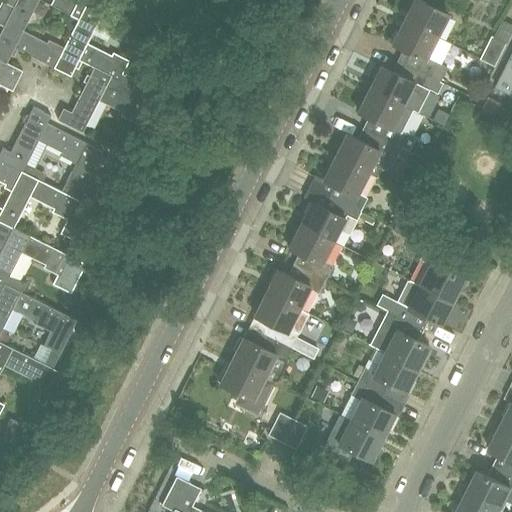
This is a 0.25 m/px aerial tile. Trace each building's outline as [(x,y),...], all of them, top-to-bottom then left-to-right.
[(46,42),(22,30),(37,0),(5,0),(5,2),(5,3),(13,7),(0,31),(0,60),(5,63),(6,62),(13,47),(53,67),(64,47),(63,47),(48,39),(46,42)] [(86,43),(99,17),(102,11),(87,3),(81,0),(76,0),(69,15),(77,19),(63,47),(64,47),(53,67),(70,76),(78,60),(93,67),(110,75),(110,76),(118,80),(118,79),(128,60),(112,52),(110,55),(86,43)] [(413,0),(403,20),(436,37),(448,14),(419,0),(413,0)] [(429,51),(436,37),(403,20),(391,43),(409,52),(403,63),(428,76),(439,82),(447,68),(432,60),(436,54),(429,51)] [(505,43),(492,36),(481,59),(495,66),(505,43)] [(511,53),(500,76),(495,86),(509,93),(511,87),(511,53)] [(0,84),(11,90),(21,70),(6,62),(5,63),(0,60),(0,84)] [(421,90),(428,76),(403,63),(398,74),(380,65),(369,88),(402,105),(408,92),(414,95),(418,88),(421,90)] [(124,73),(121,81),(118,79),(118,80),(110,76),(110,75),(93,67),(71,112),(62,108),(56,119),(81,132),(98,100),(122,112),(120,115),(136,123),(146,103),(154,88),(124,73)] [(391,125),(402,105),(369,88),(357,111),(374,120),(369,131),(400,147),(401,147),(406,150),(413,136),(391,125)] [(496,116),(502,105),(489,98),(483,110),(482,111),(495,118),(496,116)] [(100,185),(97,183),(110,158),(101,154),(102,151),(46,123),(50,115),(33,106),(10,152),(2,148),(0,150),(0,160),(21,172),(22,171),(42,181),(45,174),(25,164),(37,140),(61,152),(60,155),(75,163),(61,191),(78,199),(89,205),(100,185)] [(443,126),(448,115),(437,109),(431,120),(443,126)] [(390,167),(400,147),(369,131),(363,142),(346,133),(334,156),(367,173),(376,178),(380,171),(390,167)] [(357,193),(367,173),(334,156),(322,180),(340,189),(334,199),(359,212),(360,212),(359,211),(366,198),(357,193)] [(62,239),(74,245),(93,207),(89,205),(78,199),(61,191),(42,181),(22,171),(21,172),(0,160),(0,181),(12,188),(1,208),(0,207),(0,221),(13,228),(13,227),(29,196),(53,208),(51,211),(66,219),(59,232),(64,235),(62,239)] [(348,234),(360,212),(359,212),(334,199),(329,210),(311,201),(299,224),(333,241),(339,229),(348,234)] [(463,278),(450,271),(456,260),(451,258),(457,248),(399,219),(393,231),(425,247),(419,259),(428,264),(418,284),(451,301),(463,278)] [(8,276),(20,252),(44,264),(42,267),(56,274),(51,284),(70,293),(85,264),(69,255),(13,227),(13,228),(0,221),(0,242),(3,244),(0,250),(0,281),(20,292),(24,284),(8,276)] [(322,261),(333,241),(299,224),(288,247),(305,256),(300,267),(325,280),(332,266),(322,261)] [(298,309),(309,288),(318,293),(325,280),(300,267),(294,278),(277,269),(265,292),(298,309)] [(440,324),(451,301),(418,284),(409,279),(391,313),(416,326),(422,315),(440,324)] [(32,358),(52,368),(76,320),(71,317),(20,292),(0,281),(0,331),(12,309),(36,321),(34,324),(49,331),(42,345),(40,344),(32,358)] [(288,329),(298,309),(265,292),(253,315),(271,324),(265,335),(281,343),(290,347),(297,334),(288,329)] [(428,346),(411,337),(416,326),(391,313),(388,311),(376,334),(380,336),(374,347),(384,352),(417,369),(428,346)] [(264,376),(274,356),(283,361),(290,347),(281,343),(265,335),(259,346),(242,337),(231,360),(263,377),(264,376)] [(316,349),(296,339),(291,349),(321,363),(328,350),(318,345),(316,349)] [(32,358),(0,341),(0,410),(3,404),(0,402),(0,370),(3,365),(38,383),(37,401),(46,406),(52,408),(68,376),(55,370),(52,368),(32,358)] [(405,392),(417,369),(384,352),(373,372),(358,364),(353,375),(359,378),(357,381),(382,394),(388,383),(405,392)] [(275,382),(264,376),(263,377),(231,360),(219,383),(251,399),(245,410),(257,416),(275,382)] [(394,414),(389,411),(394,400),(382,394),(357,381),(341,414),(340,416),(349,420),(382,437),(394,414)] [(321,404),(326,392),(315,387),(309,399),(321,404)] [(511,403),(501,426),(511,431),(511,403)] [(267,435),(281,442),(293,419),(279,412),(267,435)] [(370,460),(382,437),(349,420),(340,416),(341,414),(337,412),(319,447),(330,453),(329,455),(345,464),(352,451),(370,460)] [(307,426),(293,419),(281,442),(295,449),(307,426)] [(511,431),(501,426),(496,434),(492,433),(486,445),(490,448),(489,448),(498,452),(492,464),(511,474),(511,431)] [(511,491),(511,474),(492,464),(487,474),(479,470),(466,494),(499,510),(510,490),(511,491)] [(204,511),(192,505),(201,488),(176,475),(161,505),(173,511),(172,511),(204,511)] [(498,511),(499,510),(466,494),(457,511),(498,511)]
